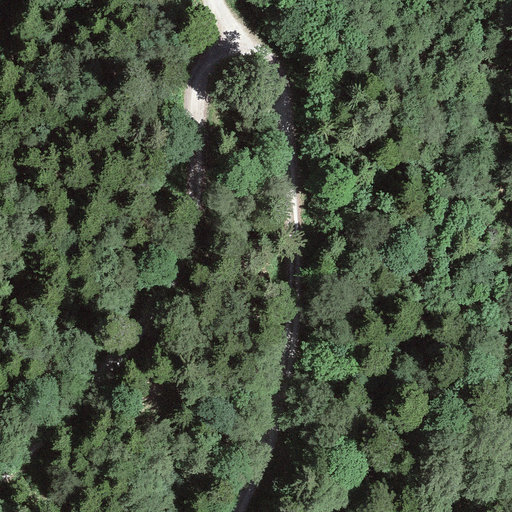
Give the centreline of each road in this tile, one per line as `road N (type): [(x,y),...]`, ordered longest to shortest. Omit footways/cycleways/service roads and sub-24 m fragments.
road 1 (track): [(238,511),(291,368),(297,278),(282,97),(217,0)]
road 2 (track): [(0,486),(164,295),(193,236),(206,98),(216,67),(240,36)]
